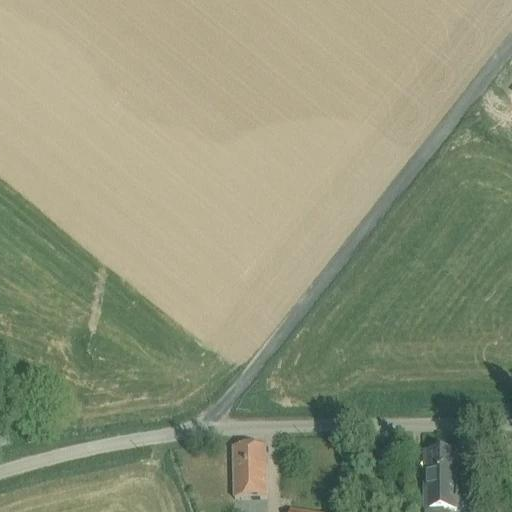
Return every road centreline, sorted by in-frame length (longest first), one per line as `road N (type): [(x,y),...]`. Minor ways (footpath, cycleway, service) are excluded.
road 1 (unclassified): [(0,474),(97,448),(206,433),(511,429)]
road 2 (track): [(206,433),(511,42)]
